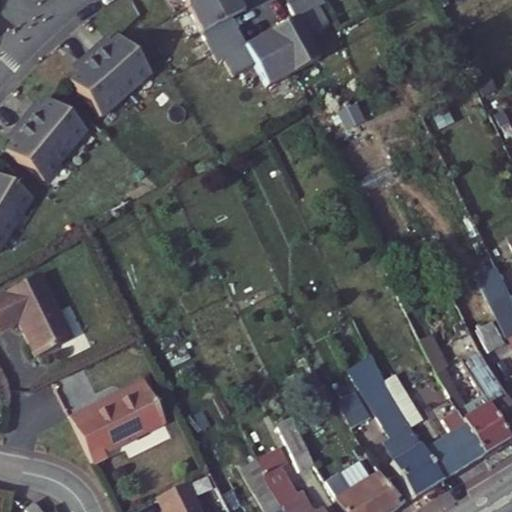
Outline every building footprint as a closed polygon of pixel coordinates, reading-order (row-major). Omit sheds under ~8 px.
[(183,0),(189,10),(208,0),(183,0)] [(211,50),(240,34),(232,20),(244,13),(236,0),(208,0),(189,10),(211,50)] [(321,0),(297,0),(288,6),(296,20),(272,34),(295,76),(320,61),(308,40),(329,27),(319,10),(325,6),(321,0)] [(268,91),(295,76),(272,34),(247,47),(240,34),(211,50),(219,65),(224,62),(234,81),(255,68),(268,91)] [(102,46),(91,56),(125,94),(150,72),(120,39),(107,51),(102,46)] [(84,71),(70,84),(100,117),(125,94),(91,56),(80,66),(84,71)] [(34,112),(24,124),(65,156),(85,131),(51,103),(39,117),(34,112)] [(20,140),(9,154),(43,182),(65,156),(24,124),(15,135),(20,140)] [(0,218),(15,227),(32,199),(0,179),(0,218)] [(0,251),(15,227),(0,218),(0,251)] [(511,235),(486,247),(493,262),(511,253),(511,235)] [(79,342),(42,273),(0,295),(0,332),(18,323),(39,363),(79,342)] [(483,352),(500,346),(492,324),(475,331),(483,352)] [(467,338),(454,342),(460,360),(473,356),(467,338)] [(511,389),(511,352),(495,361),(510,391),(511,389)] [(415,458),(370,364),(349,374),(383,447),(379,450),(388,468),(383,470),(403,510),(436,493),(415,458)] [(165,419),(143,376),(109,394),(113,399),(74,420),(96,461),(109,454),(106,449),(165,419)] [(511,452),(511,404),(509,398),(460,424),(465,431),(486,466),(511,452)] [(366,428),(353,400),(336,408),(349,436),(366,428)] [(307,469),(286,421),(272,428),(292,466),(292,471),(297,473),(307,469)] [(486,466),(465,431),(415,458),(436,493),(486,466)] [(319,511),(318,510),(314,511),(311,511),(299,487),(293,490),(282,468),(284,462),(276,448),(253,460),(265,485),(278,511),(319,511)] [(330,511),(392,511),(371,482),(326,505),(330,511)] [(278,511),(265,485),(239,498),(244,511),(278,511)] [(191,511),(180,488),(159,499),(165,511),(191,511)]
